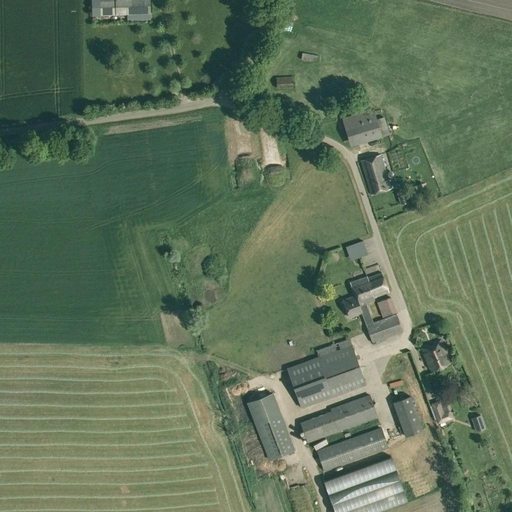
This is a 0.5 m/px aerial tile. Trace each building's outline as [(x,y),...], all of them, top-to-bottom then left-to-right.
[(99,0),(100,16),(150,14),(149,0),(99,0)] [(280,23),(292,25),(294,17),(282,16),(280,23)] [(300,59),(316,62),(317,56),(301,53),(300,59)] [(276,77),(277,87),(293,87),(292,77),(276,77)] [(357,139),(358,143),(389,134),(383,117),(376,119),(373,109),(342,118),(349,141),(357,139)] [(360,160),(371,194),(391,188),(389,180),(388,180),(380,154),(360,160)] [(396,193),(399,205),(407,202),(404,190),(396,193)] [(350,264),(374,256),(369,242),(345,250),(350,264)] [(366,325),(372,342),(402,331),(396,314),(373,322),(365,303),(374,300),(374,297),(388,292),(381,273),(364,279),(363,278),(350,282),(355,295),(343,300),(349,317),(362,312),(366,325)] [(377,302),(382,317),(395,312),(390,297),(377,302)] [(287,368),(301,408),(333,396),(366,384),(349,339),(317,350),(319,357),(287,368)] [(421,348),(432,372),(451,363),(440,339),(421,348)] [(284,368),(280,370),(286,385),(291,383),(284,368)] [(248,402),(270,459),(294,450),(272,393),(248,402)] [(301,423),(307,442),(377,416),(369,395),(331,409),(332,412),(301,423)] [(393,402),(406,436),(423,430),(410,396),(393,402)] [(430,403),(437,424),(451,419),(444,398),(430,403)] [(485,428),(481,414),(471,418),(476,431),(485,428)] [(317,451),(324,470),(388,447),(381,428),(317,451)] [(323,481),(334,511),(374,511),(407,500),(391,457),(323,481)] [(317,511),(313,493),(296,496),(299,511),(317,511)]
